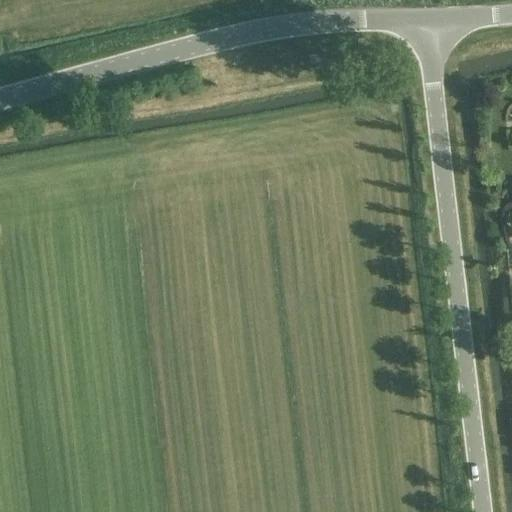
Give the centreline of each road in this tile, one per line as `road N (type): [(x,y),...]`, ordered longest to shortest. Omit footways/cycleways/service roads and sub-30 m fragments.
road 1 (unclassified): [(484,511),(428,25)]
road 2 (unclassified): [(0,98),(286,22),(363,17),(428,25)]
